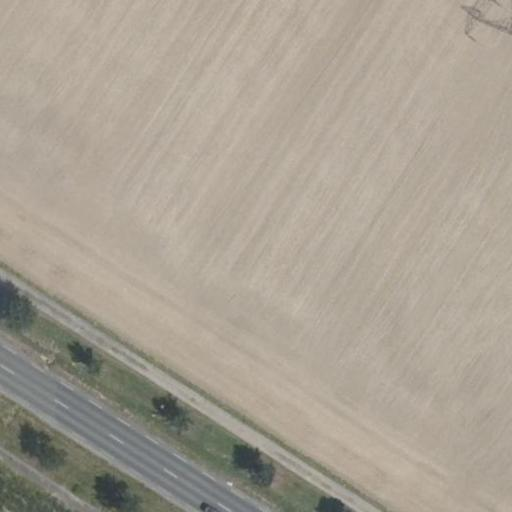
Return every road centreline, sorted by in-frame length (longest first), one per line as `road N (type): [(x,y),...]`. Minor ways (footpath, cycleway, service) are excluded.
road 1 (track): [(0,279),(361,511)]
road 2 (secondary): [(0,368),(224,511)]
